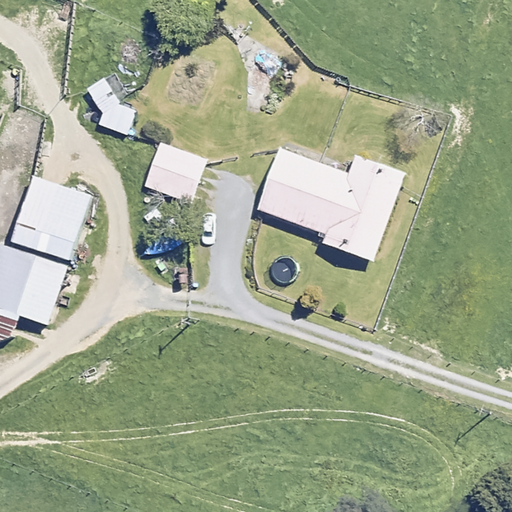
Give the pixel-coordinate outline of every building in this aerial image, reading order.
[(211,17),(218,0),(179,0),(179,2),(211,17)] [(125,109),(105,79),(91,88),(104,127),(125,139),(137,118),(125,109)] [(210,162),(161,146),(147,187),(196,203),(210,162)] [(353,172),(286,149),(266,206),(335,229),(329,244),(381,262),(413,169),(360,151),(353,172)] [(0,304),(54,321),(93,194),(37,177),(0,299),(0,304)]
